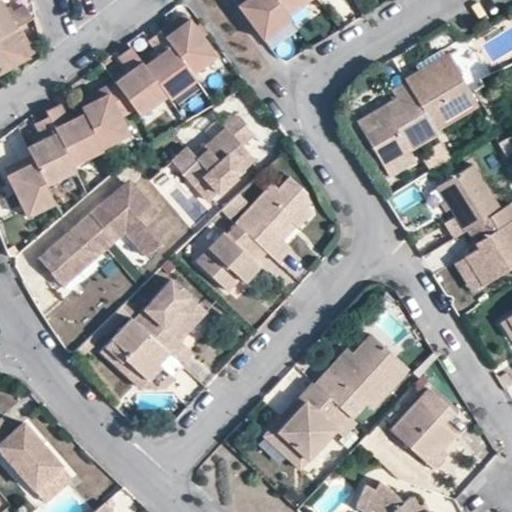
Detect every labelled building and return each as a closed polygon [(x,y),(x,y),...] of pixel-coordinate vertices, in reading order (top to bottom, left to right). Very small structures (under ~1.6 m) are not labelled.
[(238,0),(234,3),(261,38),(289,18),(285,14),(275,0),(238,0)] [(275,0),(285,14),(304,0),(275,0)] [(0,36),(31,19),(23,6),(7,16),(0,3),(0,36)] [(159,33),(191,75),(214,57),(204,43),(196,33),(183,15),(159,33)] [(203,27),(196,33),(204,43),(211,38),(203,27)] [(19,30),(17,28),(0,37),(0,73),(33,54),(19,30)] [(157,56),(143,67),(166,97),(168,100),(195,80),(191,75),(159,33),(147,41),(157,56)] [(128,73),(113,84),(133,111),(138,118),(166,97),(143,67),(130,49),(117,59),(128,73)] [(462,75),(451,53),(433,63),(436,67),(430,71),(427,66),(405,79),(406,80),(434,130),(478,106),(461,76),(462,75)] [(380,163),(436,133),(434,130),(406,80),(389,88),(394,97),(371,109),(375,116),(378,122),(362,130),(380,163)] [(113,84),(103,90),(117,119),(133,111),(113,84)] [(103,90),(77,103),(83,115),(101,150),(126,137),(117,119),(103,90)] [(58,108),(45,114),(48,119),(72,167),(101,152),(101,150),(83,115),(66,124),(58,108)] [(240,145),(251,135),(233,114),(221,126),(223,128),(210,139),(216,146),(210,152),(207,149),(196,159),(185,146),(170,159),(192,184),(206,200),(215,192),(240,169),(252,158),(246,152),(240,145)] [(363,123),(362,130),(378,122),(375,116),(363,123)] [(40,142),(26,150),(30,159),(43,186),(73,171),(72,167),(48,119),(33,127),(40,142)] [(210,139),(193,155),(196,159),(207,149),(210,152),(216,146),(210,139)] [(23,218),(52,203),(43,186),(30,159),(2,173),(11,191),(17,203),(23,218)] [(435,182),(462,228),(466,226),(498,207),(470,161),(435,182)] [(269,182),(233,222),(234,223),(263,250),(274,260),(286,247),(277,239),(272,234),(285,221),(290,225),(291,226),(303,214),(301,188),(288,175),(276,188),(269,182)] [(135,188),(127,179),(99,203),(107,212),(135,188)] [(171,231),(135,188),(107,212),(99,203),(35,256),(59,284),(93,256),(90,253),(109,238),(111,240),(122,231),(143,256),(171,231)] [(12,205),(17,203),(11,191),(7,193),(12,205)] [(511,208),(507,201),(498,207),(466,226),(473,238),(477,236),(480,241),(461,253),(480,283),(511,262),(511,208)] [(277,239),(290,225),(285,221),(272,234),(277,239)] [(263,250),(234,223),(222,234),(219,231),(191,260),(222,289),(236,274),(239,271),(244,275),(255,264),(253,261),(263,250)] [(111,240),(109,238),(90,253),(93,256),(111,240)] [(137,311),(131,317),(170,354),(182,342),(177,338),(204,309),(170,278),(137,311)] [(137,311),(126,300),(119,306),(131,317),(137,311)] [(507,333),(511,330),(511,324),(504,310),(497,315),(507,333)] [(157,361),(166,351),(131,317),(99,350),(134,382),(142,374),(147,379),(161,365),(157,361)] [(339,357),(312,385),(348,418),(362,404),(367,409),(404,368),(369,335),(351,354),(344,362),(339,357)] [(346,350),(339,357),(344,362),(351,354),(346,350)] [(345,432),(354,423),(348,418),(312,385),(311,384),(297,399),(303,404),(291,416),(286,411),(270,427),(306,460),(332,432),(337,426),(345,432)] [(425,391),(386,432),(419,461),(433,447),(437,450),(451,435),(438,424),(448,413),(425,391)] [(297,399),(286,411),(291,416),(303,404),(297,399)] [(0,418),(0,450),(32,488),(59,466),(23,422),(12,432),(0,418)] [(339,439),(345,432),(337,426),(332,432),(339,439)] [(298,468),(306,460),(270,427),(262,436),(298,468)] [(374,488),(363,484),(355,506),(369,511),(372,506),(376,511),(423,511),(424,511),(416,511),(407,493),(397,497),(396,494),(390,487),(384,482),(378,478),(374,488)] [(125,489),(108,501),(115,511),(136,511),(140,510),(125,489)] [(419,500),(412,503),(416,511),(424,511),(419,500)] [(109,511),(99,501),(85,511),(109,511)]
